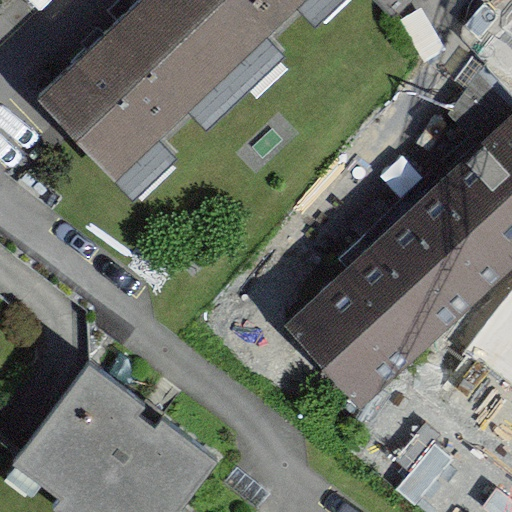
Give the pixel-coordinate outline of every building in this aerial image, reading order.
[(138,0),(41,96),(118,174),(227,68),(160,0),(138,0)] [(160,0),(227,68),(295,0),(160,0)] [(376,0),(391,15),(406,0),(376,0)] [(363,397),(511,258),(511,116),(291,321),(363,397)] [(172,511),(178,504),(215,457),(161,415),(154,424),(138,412),(145,403),(90,360),(14,457),(60,493),(52,503),(63,511),(172,511)]
